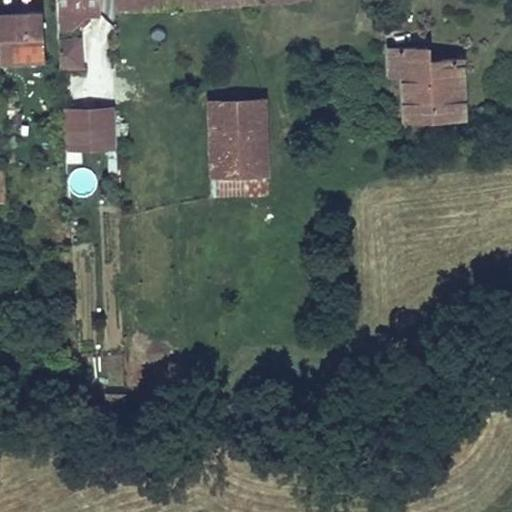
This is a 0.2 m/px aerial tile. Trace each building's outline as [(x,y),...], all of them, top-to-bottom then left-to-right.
[(54,0),(55,13),(67,12),(74,21),(82,12),(99,12),(98,0),(54,0)] [(115,0),(116,8),(165,6),(216,3),(267,1),(279,0),(115,0)] [(0,62),(43,60),(40,14),(0,15),(0,62)] [(79,40),(57,41),(59,75),(81,73),(81,68),(79,40)] [(386,50),(387,74),(402,74),(403,118),(462,116),(459,60),(426,61),(425,48),(386,50)] [(1,93),(1,102),(16,102),(15,92),(1,93)] [(206,102),(207,128),(262,126),(261,100),(206,102)] [(16,102),(1,102),(3,129),(17,128),(16,102)] [(115,109),(62,111),(65,149),(116,146),(115,109)] [(207,128),(209,176),(211,176),(262,175),(264,175),(262,126),(207,128)] [(211,176),(212,195),(263,193),(262,175),(211,176)]
